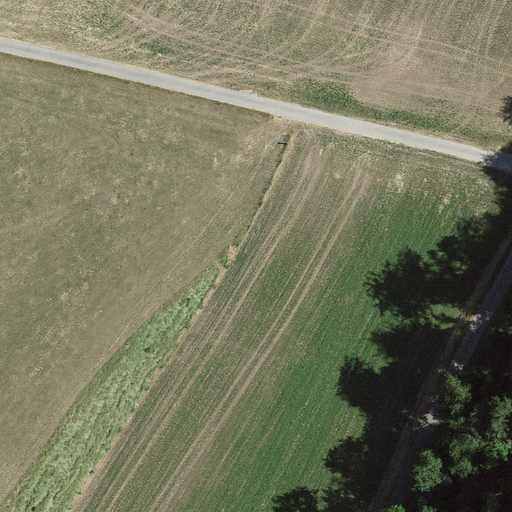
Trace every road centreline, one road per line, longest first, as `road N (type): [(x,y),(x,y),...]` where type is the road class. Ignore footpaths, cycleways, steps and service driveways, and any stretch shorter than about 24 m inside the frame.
road 1 (track): [(0,46),(511,163)]
road 2 (track): [(376,511),(511,248)]
